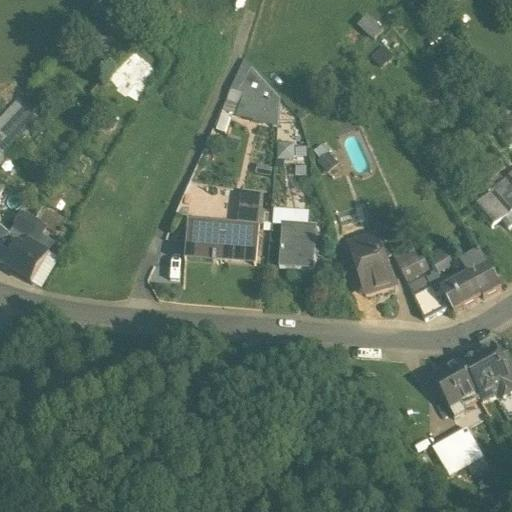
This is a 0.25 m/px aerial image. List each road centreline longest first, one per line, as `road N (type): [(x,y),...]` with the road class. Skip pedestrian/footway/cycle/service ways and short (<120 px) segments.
road 1 (residential): [(0,292),(123,319),(404,338),(469,332),(511,304)]
road 2 (track): [(123,319),(231,80),(258,0)]
